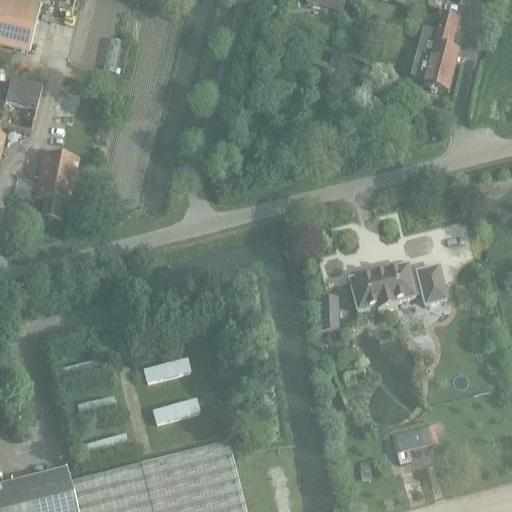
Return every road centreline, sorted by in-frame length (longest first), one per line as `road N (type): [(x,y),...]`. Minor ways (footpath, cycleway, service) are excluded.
road 1 (unclassified): [(0,279),(511,147)]
road 2 (unknown): [(237,0),(175,235)]
